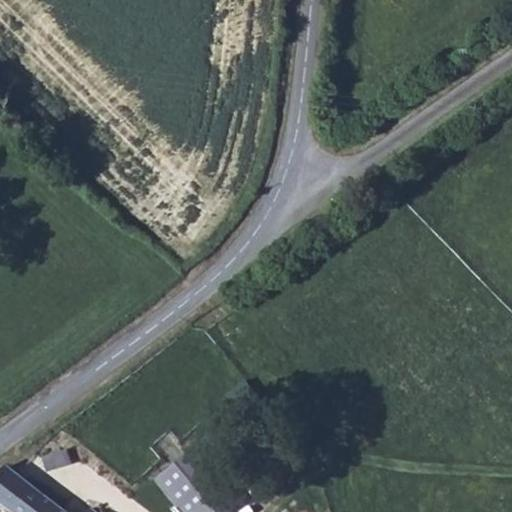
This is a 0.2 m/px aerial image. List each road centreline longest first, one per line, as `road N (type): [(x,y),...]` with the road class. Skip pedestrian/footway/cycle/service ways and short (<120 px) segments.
road 1 (unclassified): [(0,431),(227,269),(283,188)]
road 2 (unclassified): [(283,188),(333,175),(511,56)]
road 3 (unclassified): [(311,0),(304,96),(283,188)]
